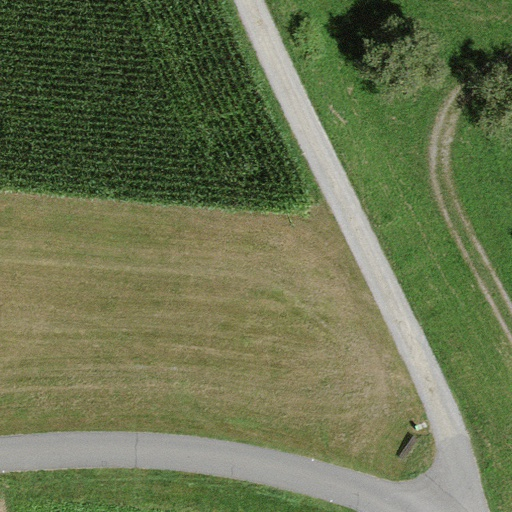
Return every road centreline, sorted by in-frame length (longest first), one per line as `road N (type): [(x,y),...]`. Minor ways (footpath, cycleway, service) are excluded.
road 1 (track): [(245,0),(270,72),(422,386),(459,511)]
road 2 (residential): [(0,475),(110,464),(378,477),(424,511)]
road 3 (track): [(511,70),(496,73),(424,154),(511,329)]
